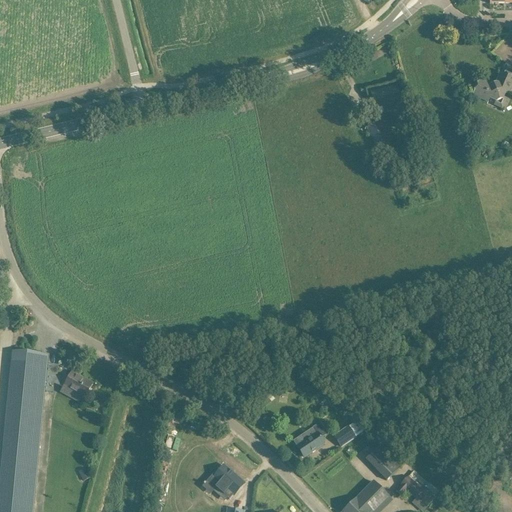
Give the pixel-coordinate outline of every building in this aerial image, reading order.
[(475,90),(472,96),(488,103),(490,100),(495,103),(503,100),(506,94),(509,95),(511,89),(511,88),(511,68),(506,66),(502,73),(501,72),(495,84),(490,85),(479,80),(475,90)] [(399,111),(397,102),(400,102),(397,87),(371,94),(374,108),(382,106),(384,115),(399,111)] [(378,152),(391,145),(379,122),(366,129),(378,152)] [(33,355),(12,354),(0,480),(0,511),(33,511),(45,393),(53,393),(53,385),(57,376),(59,366),(47,365),(48,357),(41,356),(42,352),(33,352),(33,355)] [(57,376),(54,384),(63,387),(64,387),(63,389),(76,397),(76,398),(83,402),(85,399),(88,393),(93,384),(81,378),(80,379),(71,374),(72,373),(67,382),(57,376)] [(271,393),(257,403),(263,410),(276,400),(271,393)] [(330,393),(323,398),(331,408),(338,403),(330,393)] [(341,449),(356,439),(363,434),(356,422),(333,437),(341,449)] [(304,442),(300,437),(293,442),(297,447),(304,458),(325,444),(321,439),(328,434),(320,423),(313,428),(317,433),(304,442)] [(395,450),(386,440),(366,460),(386,481),(401,467),(390,456),(395,450)] [(215,472),(207,481),(215,488),(214,489),(222,497),(224,495),(227,499),(229,500),(233,495),(234,496),(244,484),(233,474),(233,473),(232,474),(230,473),(231,472),(231,471),(230,472),(223,466),(217,473),(215,472)] [(494,502),(502,481),(484,474),(476,495),(494,502)] [(402,484),(396,492),(401,496),(406,491),(416,499),(426,508),(433,501),(435,498),(424,488),(423,490),(408,477),(402,484)] [(375,511),(389,498),(378,487),(373,482),(356,499),(368,511),(375,511)] [(368,511),(356,499),(343,511),(368,511)]
